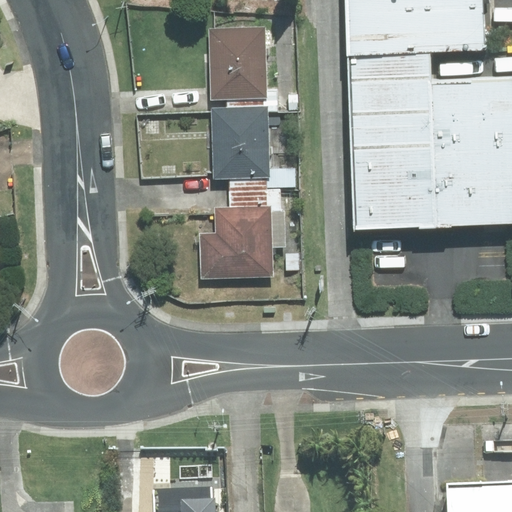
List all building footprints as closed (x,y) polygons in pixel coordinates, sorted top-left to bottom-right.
[(476,0),(339,0),(347,234),(508,229),(503,87),(426,89),(425,59),(479,57),(476,0)] [(266,102),(264,30),(204,31),(205,103),(266,102)] [(266,182),(264,111),(207,113),(210,185),(266,182)] [(214,235),(196,235),(199,283),(273,280),(270,209),(213,212),(214,235)] [(511,511),(511,483),(457,485),(457,511),(511,511)] [(226,511),(226,497),(185,498),(185,511),(226,511)]
